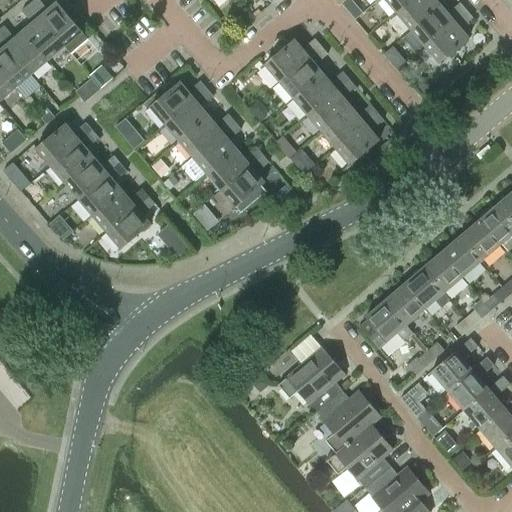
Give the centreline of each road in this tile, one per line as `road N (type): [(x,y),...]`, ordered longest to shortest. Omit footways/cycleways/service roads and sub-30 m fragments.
road 1 (residential): [(444,152),(317,9),(221,66),(158,0)]
road 2 (tertiary): [(126,337),(192,286),(379,195),(444,152)]
road 3 (residential): [(479,511),(393,408),(383,376),(336,322)]
road 4 (secondary): [(69,511),(91,400),(105,362),(126,337)]
road 5 (tertiary): [(126,337),(0,212)]
